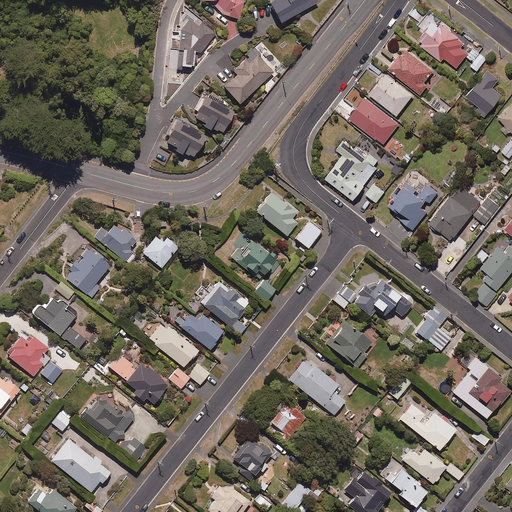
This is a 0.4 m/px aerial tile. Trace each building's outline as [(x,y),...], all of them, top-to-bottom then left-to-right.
[(202,0),(202,3),(212,3),(223,15),(239,20),(245,0),(202,0)] [(318,3),(316,0),(277,0),(278,1),(271,5),(282,24),(318,3)] [(420,30),(425,34),(418,43),(441,62),(444,58),(457,68),(469,53),(461,47),(465,42),(446,27),(448,24),(432,12),(428,18),(415,8),(410,14),(420,22),(417,26),(421,29),(420,30)] [(189,19),(180,32),(178,69),(194,70),(195,53),(201,54),(216,35),(201,24),(199,27),(189,19)] [(434,71),(406,49),(389,70),(421,95),(429,86),(425,83),(434,71)] [(487,59),(474,49),(468,57),(474,62),(471,66),(477,71),(487,59)] [(274,73),(253,50),(245,58),(247,60),(234,73),(237,76),(223,89),(240,106),(274,73)] [(499,79),(488,71),(467,97),(479,107),(477,110),(485,117),(503,96),(493,88),(499,79)] [(414,96),(386,74),(370,95),(398,116),(414,96)] [(218,100),(204,92),(195,110),(199,112),(195,120),(223,136),(236,112),(217,102),(218,100)] [(400,124),(366,98),(350,119),(384,145),(400,124)] [(511,105),(499,117),(511,131),(511,105)] [(168,144),(177,148),(175,151),(185,156),(186,153),(196,158),(206,137),(178,124),(168,144)] [(511,155),(511,140),(502,151),(510,158),(511,155)] [(366,158),(344,141),(337,150),(344,155),(326,179),(354,201),(365,187),(364,186),(378,168),(374,166),(378,161),(369,154),(366,158)] [(423,189),(409,178),(401,189),(398,187),(392,195),(394,197),(388,204),(400,213),(397,217),(414,230),(427,212),(422,208),(427,201),(430,203),(438,193),(427,184),(423,189)] [(386,191),(374,183),(365,195),(377,203),(386,191)] [(484,198),(471,187),(461,199),(474,210),(484,198)] [(297,212),(271,194),(257,214),(288,236),(297,223),(292,219),(297,212)] [(474,213),(452,195),(430,224),(453,241),(474,213)] [(501,207),(488,197),(474,215),(487,225),(501,207)] [(322,232),(309,222),(296,239),(309,249),(322,232)] [(121,233),(114,227),(109,234),(102,228),(95,238),(129,265),(136,256),(131,252),(139,242),(123,230),(121,233)] [(279,264),(242,233),(233,244),(239,248),(231,257),(256,277),(260,272),(265,276),(274,265),(276,267),(279,264)] [(163,244),(155,238),(143,254),(162,269),(178,248),(167,239),(163,244)] [(511,273),(511,247),(511,246),(505,252),(499,247),(482,268),(491,276),(475,295),(488,306),(499,291),(498,290),(511,273)] [(105,256),(99,252),(95,256),(86,250),(65,280),(92,299),(100,287),(96,285),(109,267),(101,261),(105,256)] [(489,255),(482,250),(477,257),(484,262),(489,255)] [(276,291),(264,281),(255,293),(267,302),(276,291)] [(402,296),(382,281),(373,293),(366,288),(354,304),(371,317),(377,309),(387,317),(393,310),(403,317),(413,305),(411,304),(412,303),(412,302),(412,301),(412,300),(412,299),(412,298),(411,297),(410,296),(409,296),(408,295),(407,295),(406,295),(405,295),(404,295),(403,295),(402,296)] [(230,291),(218,282),(210,293),(201,286),(192,298),(240,336),(246,328),(236,320),(249,303),(231,289),(230,291)] [(74,292),(61,283),(56,290),(68,300),(74,292)] [(333,302),(344,309),(349,303),(351,304),(357,295),(344,286),(333,302)] [(61,301),(58,305),(52,301),(45,310),(40,307),(33,316),(79,350),(86,340),(68,327),(75,318),(66,311),(69,307),(61,301)] [(447,316),(434,307),(416,333),(441,351),(451,338),(438,329),(447,316)] [(198,322),(189,315),(180,327),(210,351),(224,333),(202,316),(198,322)] [(372,344),(343,321),(325,344),(357,369),(368,356),(365,353),(372,344)] [(167,331),(160,326),(149,341),(184,369),(198,351),(169,328),(167,331)] [(49,349),(32,336),(27,343),(20,338),(5,358),(33,379),(48,358),(44,355),(49,349)] [(414,344),(404,338),(400,343),(410,350),(414,344)] [(133,367),(121,357),(109,370),(135,392),(133,395),(150,409),(169,388),(160,380),(161,379),(139,360),(133,367)] [(502,380),(476,359),(467,370),(470,372),(459,386),(494,414),(511,392),(500,383),(502,380)] [(339,386),(305,360),(289,381),(335,416),(345,402),(333,393),(339,386)] [(62,371),(50,362),(41,375),(53,384),(62,371)] [(210,374),(197,364),(188,376),(201,386),(210,374)] [(190,379),(178,369),(169,380),(181,390),(190,379)] [(0,417),(21,391),(0,374),(0,417)] [(411,383),(403,377),(389,394),(397,401),(411,383)] [(123,416),(102,400),(98,405),(96,404),(84,421),(120,447),(124,440),(124,432),(134,417),(126,412),(123,416)] [(288,442),(306,418),(299,413),(302,409),(289,400),(278,414),(268,428),(288,442)] [(434,414),(428,421),(424,418),(425,416),(412,405),(400,420),(440,452),(456,432),(447,424),(449,422),(443,416),(441,419),(434,414)] [(73,419),(63,411),(52,423),(62,432),(73,419)] [(32,428),(27,424),(21,432),(27,436),(32,428)] [(489,441),(476,430),(471,437),(485,447),(489,441)] [(253,484),(275,457),(251,436),(231,460),(239,467),(237,470),(253,484)] [(146,449),(134,438),(124,449),(136,460),(146,449)] [(93,460),(68,441),(51,462),(91,494),(100,482),(103,484),(111,474),(100,465),(102,462),(95,457),(93,460)] [(417,455),(408,448),(401,457),(432,481),(445,464),(423,447),(417,455)] [(426,488),(391,457),(379,470),(400,489),(399,490),(413,503),(426,488)] [(463,471),(450,461),(445,469),(458,479),(463,471)] [(372,511),(391,489),(363,467),(340,496),(359,511),(372,511)] [(222,487),(218,485),(209,497),(215,501),(207,511),(243,511),(251,501),(239,493),(240,491),(226,481),(222,487)] [(310,491),(300,483),(284,501),(295,510),(310,491)] [(48,498),(38,490),(27,503),(37,511),(80,511),(53,491),(48,498)] [(271,505),(261,496),(256,502),(267,510),(271,505)] [(90,507),(87,504),(83,508),(88,511),(101,511),(103,511),(93,503),(90,507)]
